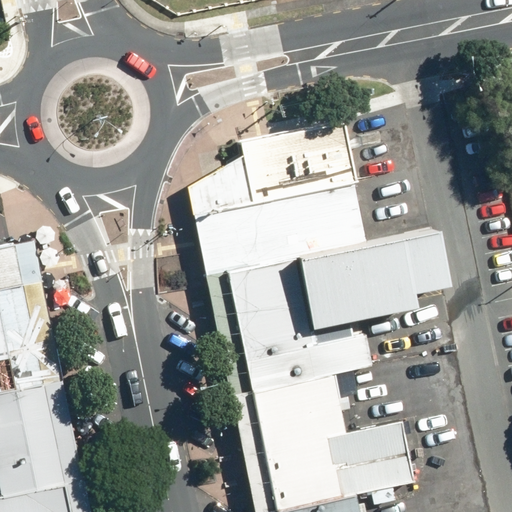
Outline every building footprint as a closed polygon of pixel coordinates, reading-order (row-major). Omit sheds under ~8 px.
[(181,191),(187,220),(353,187),(339,122),(231,143),(235,161),(181,191)] [(201,283),(222,279),(364,249),(353,187),(187,220),(201,283)] [(222,279),(245,392),(329,373),(366,365),(357,320),(406,310),(403,296),(440,288),(429,235),(364,249),(222,279)] [(0,246),(0,292),(36,285),(28,241),(0,246)] [(222,279),(201,283),(248,511),(270,511),(270,510),(245,392),(222,279)] [(36,285),(0,292),(0,392),(56,380),(36,285)] [(245,392),(270,510),(353,493),(411,480),(398,419),(342,431),(329,373),(245,392)] [(56,380),(0,392),(0,499),(77,483),(56,380)] [(83,511),(77,483),(0,499),(0,511),(83,511)] [(270,510),(270,511),(357,511),(353,493),(270,510)]
